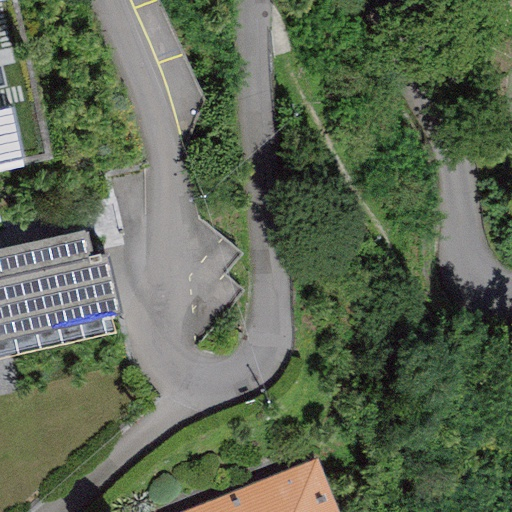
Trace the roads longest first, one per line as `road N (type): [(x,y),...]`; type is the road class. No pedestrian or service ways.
road 1 (residential): [(255,0),(251,58),(271,325),(262,357),(219,382),(187,373),(164,342),(155,117),(110,0)]
road 2 (residential): [(511,310),(479,311),(451,274),(456,206),(402,0)]
